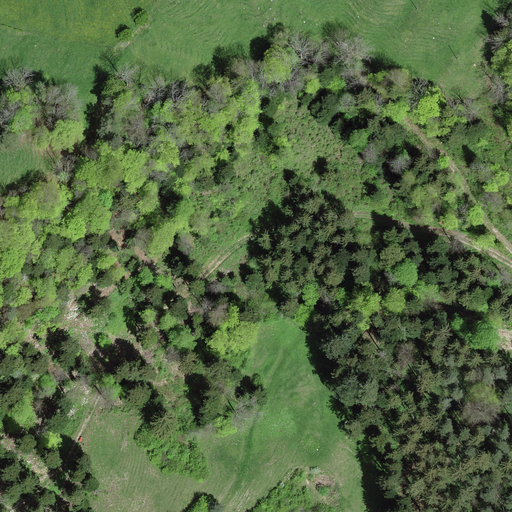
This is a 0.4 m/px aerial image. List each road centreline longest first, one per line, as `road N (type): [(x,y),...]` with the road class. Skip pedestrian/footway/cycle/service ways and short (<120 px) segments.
road 1 (track): [(511,264),(461,237),(384,218),(342,213),(263,227),(160,308),(113,364),(77,444),(20,511)]
road 2 (track): [(218,511),(233,495),(288,351),(343,302),(365,295),(418,301),(511,341)]
